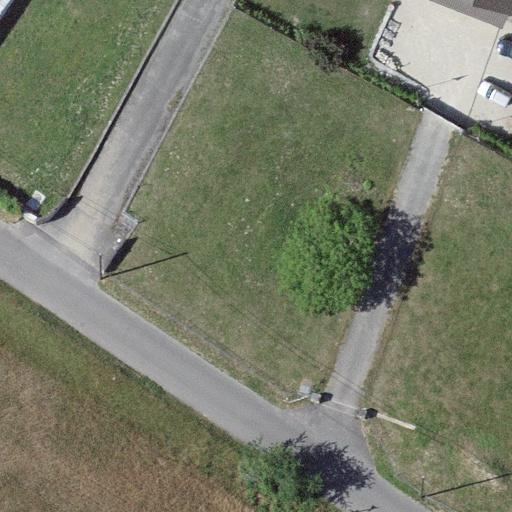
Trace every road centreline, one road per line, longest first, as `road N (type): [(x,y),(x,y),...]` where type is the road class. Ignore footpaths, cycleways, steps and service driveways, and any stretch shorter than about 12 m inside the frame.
road 1 (unclassified): [(0,246),(395,511)]
road 2 (track): [(52,282),(204,0)]
